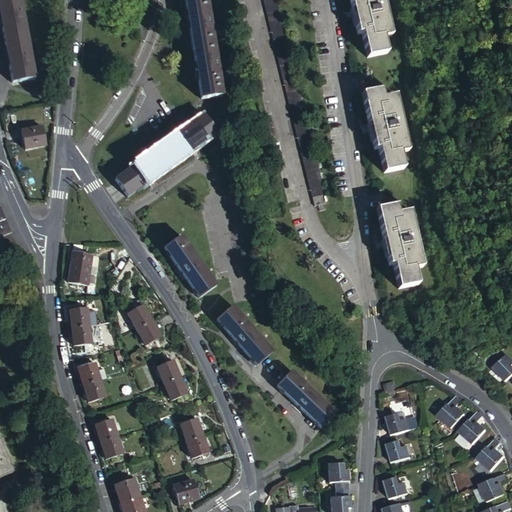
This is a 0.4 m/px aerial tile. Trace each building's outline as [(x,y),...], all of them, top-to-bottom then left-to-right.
[(35,78),(20,0),(0,0),(0,7),(13,82),(35,78)] [(206,0),(185,0),(202,99),(222,96),(220,83),(215,52),(211,28),(206,0)] [(265,0),(314,185),(316,192),(330,188),(314,128),(279,0),(265,0)] [(345,0),(347,4),(356,41),(364,39),(371,63),(373,63),(389,58),(386,44),(393,42),(387,18),(381,0),(345,0)] [(381,94),(370,97),(362,99),(368,126),(375,152),(382,150),(388,175),(409,170),(405,154),(411,153),(397,97),(382,101),(381,94)] [(217,132),(205,116),(116,179),(128,196),(217,132)] [(46,144),(43,126),(23,130),(26,149),(46,144)] [(0,203),(0,239),(7,257),(20,252),(0,203)] [(395,262),(401,287),(421,282),(417,268),(423,267),(409,210),(397,213),(395,207),(376,212),(389,264),(395,262)] [(216,285),(182,236),(165,247),(199,296),(216,285)] [(89,285),(93,255),(74,252),(69,282),(71,282),(89,285)] [(137,329),(152,320),(144,305),(129,314),(129,315),(137,328),(137,329)] [(273,351),(233,306),(218,319),(257,364),(273,351)] [(70,310),(71,328),(90,326),(97,325),(97,316),(89,316),(88,308),(70,310)] [(137,328),(129,315),(124,318),(131,331),(137,328)] [(167,323),(163,317),(159,319),(163,325),(167,323)] [(161,336),(152,320),(137,329),(146,344),(161,336)] [(90,326),(71,328),(73,345),(91,344),(90,326)] [(511,376),(511,355),(509,353),(498,364),(511,376)] [(164,384),(181,378),(174,361),(157,367),(164,384)] [(84,384),(101,378),(96,362),(79,368),(84,384)] [(336,412),(292,371),(278,386),(321,427),(336,412)] [(107,396),(101,378),(84,384),(89,401),(107,396)] [(187,395),(181,378),(164,384),(171,401),(187,395)] [(391,405),(402,403),(400,394),(389,396),(391,405)] [(458,397),(452,405),(443,415),(440,418),(454,431),(467,417),(459,409),(464,403),(458,397)] [(397,409),(399,415),(391,418),(397,436),(415,430),(413,422),(419,420),(415,408),(413,404),(397,409)] [(488,414),(483,409),(465,430),(478,442),(491,428),(487,423),(483,419),(488,414)] [(96,424),(102,442),(120,436),(114,419),(96,424)] [(180,425),(187,442),(203,436),(197,419),(180,425)] [(0,479),(17,471),(0,433),(0,479)] [(120,436),(102,442),(107,459),(125,453),(120,436)] [(203,436),(187,442),(194,459),(210,452),(203,436)] [(484,455),(481,456),(495,470),(508,457),(502,451),(501,449),(507,443),(502,438),(484,455)] [(415,458),(413,450),(407,451),(405,442),(391,445),(396,463),(415,458)] [(339,490),(355,488),(353,472),(345,473),(344,461),(325,463),(326,483),(338,481),(339,490)] [(511,473),(487,483),(494,500),(511,493),(508,484),(511,482),(511,473)] [(414,495),(411,486),(406,487),(403,478),(389,482),(395,500),(414,495)] [(116,485),(121,502),(139,497),(133,480),(116,485)] [(199,498),(194,481),(175,487),(180,504),(199,498)] [(356,503),(355,488),(339,490),(340,497),(327,498),(328,511),(347,511),(347,504),(356,503)] [(143,511),(139,497),(121,502),(124,511),(143,511)] [(511,501),(489,511),(511,511),(511,510),(511,501)]
